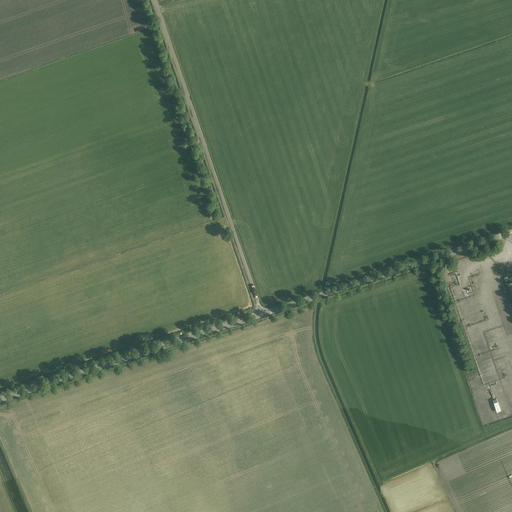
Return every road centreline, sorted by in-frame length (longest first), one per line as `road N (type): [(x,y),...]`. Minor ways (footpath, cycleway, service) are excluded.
road 1 (unclassified): [(261,315),(152,0)]
road 2 (tertiary): [(0,399),(261,315)]
road 3 (tertiary): [(261,315),(511,233)]
